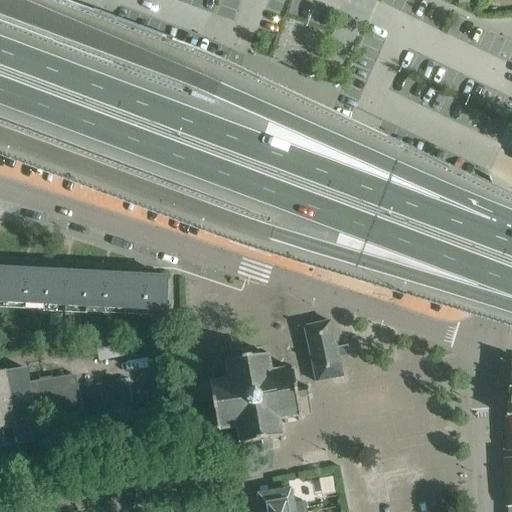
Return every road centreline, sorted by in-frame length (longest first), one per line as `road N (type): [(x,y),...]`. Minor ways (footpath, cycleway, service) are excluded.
road 1 (motorway): [(0,92),(511,284)]
road 2 (motorway): [(489,233),(273,115),(0,2)]
road 3 (motorway): [(0,134),(334,253),(511,286)]
road 4 (motorway): [(489,233),(0,45)]
road 5 (residential): [(489,346),(0,190)]
road 6 (tertiary): [(488,511),(482,398),(489,346)]
road 7 (unknown): [(239,43),(322,76),(352,7)]
